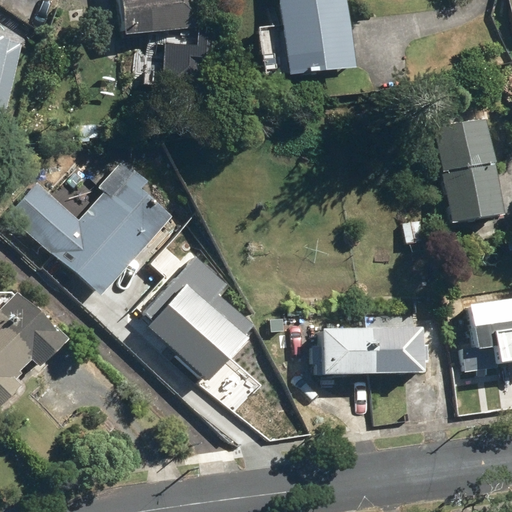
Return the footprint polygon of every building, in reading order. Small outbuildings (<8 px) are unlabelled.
[(200,0),(124,0),(127,35),(159,32),(191,29),(203,28),(200,0)] [(278,0),(282,24),(259,26),(266,77),(357,65),(348,0),(278,0)] [(0,10),(0,119),(4,120),(28,17),(0,10)] [(215,55),(212,27),(203,28),(191,29),(159,32),(166,107),(198,104),(194,57),(215,55)] [(508,211),(485,102),(452,109),(427,114),(450,223),(508,211)] [(76,218),(36,183),(6,217),(102,300),(177,213),(122,165),(76,218)] [(13,288),(0,302),(0,402),(5,407),(25,384),(16,376),(32,359),(43,369),(70,338),(58,328),(13,288)] [(511,297),(469,303),(475,345),(457,347),(461,372),(511,365),(511,297)] [(426,326),(322,327),(323,372),(426,371),(426,326)]
